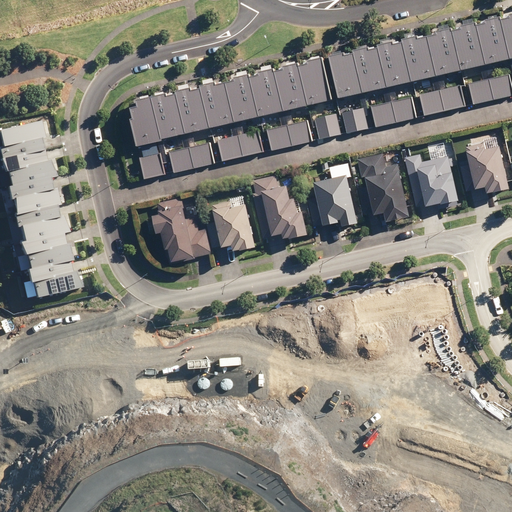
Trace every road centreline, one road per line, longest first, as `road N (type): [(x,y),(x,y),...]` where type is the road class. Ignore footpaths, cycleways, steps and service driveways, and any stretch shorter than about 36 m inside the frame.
road 1 (residential): [(104,201),(511,109)]
road 2 (residential): [(301,273),(330,405),(354,445),(511,508)]
road 3 (residential): [(265,0),(226,39),(121,68),(94,94),(87,119),(104,201)]
road 4 (residential): [(133,282),(172,299),(301,273)]
road 5 (residential): [(301,273),(469,235)]
road 6 (residential): [(0,375),(31,336),(113,309),(133,282)]
road 7 (residential): [(469,235),(489,318),(511,358)]
road 8 (residential): [(414,0),(334,15),(290,4)]
